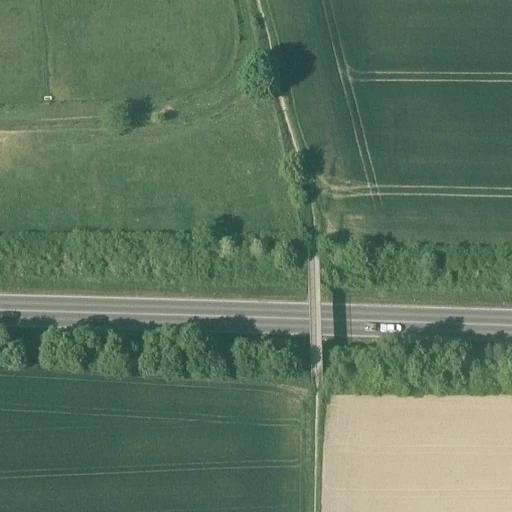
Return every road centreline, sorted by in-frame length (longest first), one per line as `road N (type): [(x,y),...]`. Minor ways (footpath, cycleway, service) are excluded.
road 1 (primary): [(0,306),(511,320)]
road 2 (track): [(258,0),(309,197),(313,255)]
